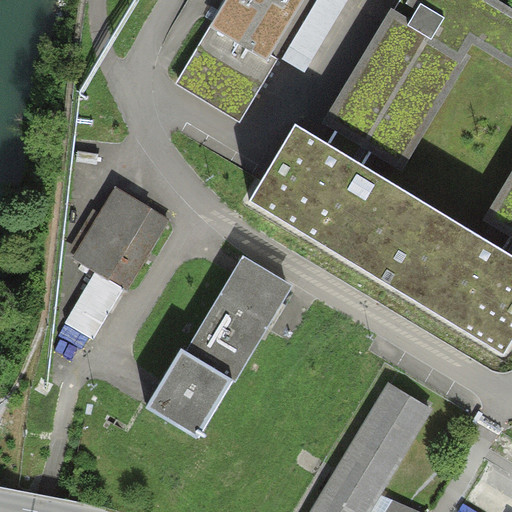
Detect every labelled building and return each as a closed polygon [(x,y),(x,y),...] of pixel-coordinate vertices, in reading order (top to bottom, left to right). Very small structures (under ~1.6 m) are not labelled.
[(214,0),(166,74),(226,112),(263,54),(252,47),(281,0),(214,0)] [(388,0),(387,3),(455,45),(461,36),(511,67),(511,15),(486,0),(388,0)] [(455,45),(387,3),(317,115),(384,157),(455,45)] [(511,234),(497,226),(487,242),(351,157),(359,144),(321,120),(312,134),(283,117),(236,192),(488,349),(511,310),(511,234)] [(511,144),(472,210),(497,226),(511,234),(511,144)] [(166,218),(115,188),(72,261),(96,275),(66,326),(94,342),(166,218)] [(293,290),(243,259),(147,415),(197,446),(293,290)] [(368,511),(378,495),(430,410),(389,386),(312,511),(368,511)] [(419,511),(378,495),(368,511),(419,511)]
